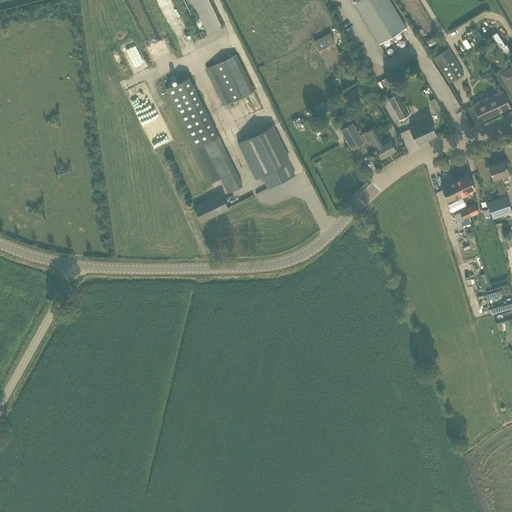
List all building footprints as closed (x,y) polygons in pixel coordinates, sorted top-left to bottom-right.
[(355,0),(356,0),(353,2),(378,44),(406,27),(389,0),(355,0)] [(319,49),(333,42),(329,33),(315,40),(319,49)] [(448,48),(444,50),(442,45),(431,51),(449,82),(463,74),(448,48)] [(236,54),(207,68),(225,105),(253,91),(236,54)] [(511,92),(511,64),(499,73),(511,93),(511,92)] [(226,150),(189,77),(166,88),(212,182),(221,178),(228,192),(243,185),(226,150)] [(360,84),(345,92),(350,100),(364,92),(360,84)] [(510,107),(502,91),(473,104),(476,111),(480,120),(510,107)] [(410,114),(398,93),(387,99),(400,120),(410,114)] [(320,114),(329,109),(324,101),(316,105),(320,114)] [(435,134),(431,125),(429,120),(411,129),(413,134),(417,143),(435,134)] [(396,150),(391,141),(388,137),(383,140),(374,125),(365,131),(358,135),(351,123),(341,129),(352,148),(362,142),(363,145),(371,141),(381,158),(396,150)] [(295,175),(290,166),(272,126),(245,139),(263,179),(268,188),(295,175)] [(507,169),(504,160),(488,165),(491,175),(493,178),(499,194),(505,192),(499,175),(508,172),(507,169)] [(462,196),(468,194),(466,191),(474,188),(473,183),(468,174),(455,181),(462,196)] [(455,181),(441,187),(445,196),(447,200),(456,196),(457,198),(462,196),(455,181)] [(227,208),(223,199),(220,193),(208,200),(208,201),(195,207),(197,212),(201,221),(227,208)] [(492,218),(508,213),(509,218),(511,216),(511,211),(511,212),(506,196),(487,202),(492,218)] [(475,204),(467,208),(471,216),(478,212),(475,204)] [(463,219),(471,216),(467,208),(459,211),(463,219)] [(501,222),(494,224),(499,241),(505,239),(504,237),(505,237),(501,222)] [(511,234),(505,237),(504,237),(505,239),(499,241),(504,256),(510,254),(510,256),(511,255),(511,248),(508,249),(507,247),(511,245),(511,234)]
